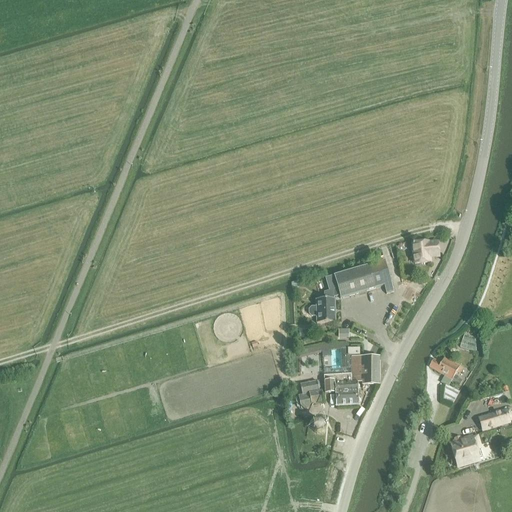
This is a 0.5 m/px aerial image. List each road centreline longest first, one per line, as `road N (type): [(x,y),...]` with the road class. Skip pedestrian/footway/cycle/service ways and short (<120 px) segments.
road 1 (secondary): [(340,511),(376,407),(465,227),(489,116),(501,0)]
road 2 (track): [(465,227),(421,231),(0,363)]
road 3 (track): [(112,36),(231,1),(349,28),(409,27),(468,11),(498,17)]
